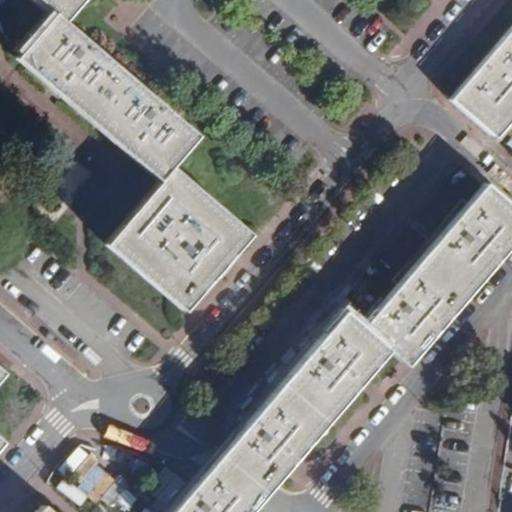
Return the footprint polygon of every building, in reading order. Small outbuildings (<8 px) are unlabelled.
[(35,0),(52,15),(17,54),(49,82),(121,144),(160,178),(106,240),(185,307),(219,268),(243,240),(164,172),(194,136),(58,19),(74,0),(35,0)] [(511,27),(449,100),(489,135),(511,108),(511,27)] [(0,209),(61,143),(6,96),(0,86),(0,209)] [(337,310),(213,455),(163,511),(241,511),(260,492),(295,453),(358,380),(385,349),(400,363),(434,324),(495,253),(511,233),(511,210),(484,186),(360,329),(337,310)] [(511,511),(511,396),(494,511),(511,511)]
